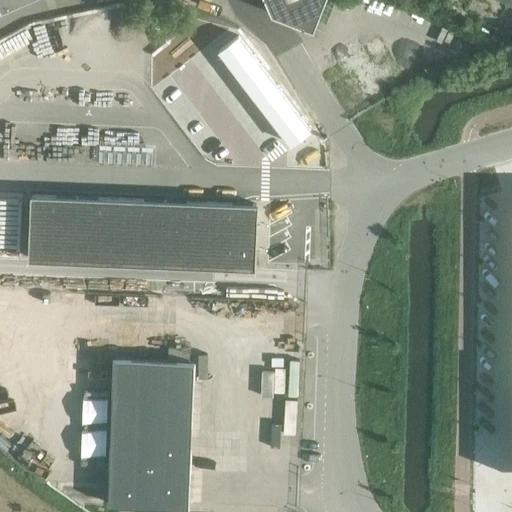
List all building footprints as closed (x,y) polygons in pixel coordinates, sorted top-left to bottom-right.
[(0,0),(0,10),(22,0),(0,0)] [(265,0),(271,13),(313,30),(324,0),(265,0)] [(400,82),(376,35),(366,41),(363,34),(337,48),(342,58),(335,62),(344,80),(351,77),(364,101),(400,82)] [(309,128),(238,35),(219,50),(290,143),(309,128)] [(34,194),(31,256),(254,265),(257,204),(34,194)] [(168,505),(186,506),(188,506),(194,362),(113,359),(107,503),(168,505)]
